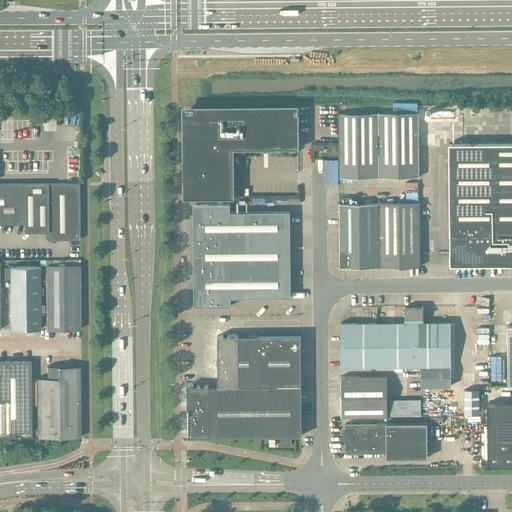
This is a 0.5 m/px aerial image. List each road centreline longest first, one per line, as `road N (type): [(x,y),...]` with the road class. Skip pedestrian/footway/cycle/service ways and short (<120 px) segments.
road 1 (tertiary): [(145,483),(140,41)]
road 2 (tertiary): [(116,42),(123,483)]
road 3 (secondary): [(140,41),(511,38)]
road 4 (secondary): [(511,13),(141,17)]
road 5 (unknown): [(433,287),(435,129),(511,125)]
road 6 (unclassified): [(321,486),(319,289)]
road 7 (unclassified): [(319,289),(511,286)]
road 8 (unclassified): [(321,486),(499,482)]
road 9 (unclassified): [(145,483),(321,486)]
road 10 (unclassified): [(319,289),(318,162)]
road 11 (unclassified): [(0,484),(123,483)]
